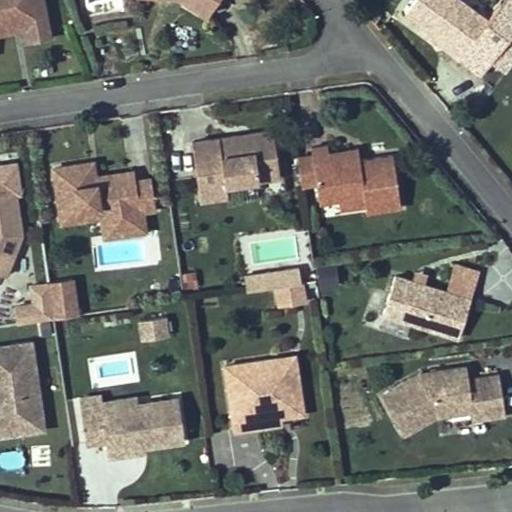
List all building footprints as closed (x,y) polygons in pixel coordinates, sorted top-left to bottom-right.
[(0,0),(0,32),(27,28),(29,40),(50,36),(43,0),(0,0)] [(183,0),(207,16),(216,0),(183,0)] [(449,43),(445,48),(458,57),(487,18),(462,0),(412,0),(405,10),(429,28),(449,43)] [(449,43),(429,28),(426,33),(445,48),(449,43)] [(511,31),(490,64),(504,74),(511,61),(511,31)] [(239,143),(238,135),(192,141),(201,199),(228,195),(226,184),(280,176),(273,129),(250,133),(251,141),(239,143)] [(250,133),(238,135),(239,143),(251,141),(250,133)] [(320,215),(402,205),(395,149),(360,153),(358,141),(296,148),(300,185),(316,183),(320,215)] [(92,162),(54,168),(62,221),(109,214),(145,209),(155,207),(151,178),(136,181),(134,171),(100,176),(100,182),(95,183),(95,177),(92,162)] [(0,272),(6,274),(22,233),(16,192),(0,194),(0,272)] [(145,209),(109,214),(111,234),(148,228),(145,209)] [(444,290),(395,275),(383,313),(458,336),(479,270),(452,261),(444,290)] [(320,285),(338,283),(336,262),(317,264),(320,285)] [(54,317),(48,281),(34,283),(37,304),(20,307),(22,322),(54,317)] [(307,281),(279,284),(282,305),(310,301),(307,281)] [(172,318),(143,322),(146,339),(174,335),(172,318)] [(0,362),(5,362),(7,375),(0,375),(0,397),(2,409),(0,409),(0,435),(44,428),(31,340),(0,345),(0,362)] [(300,354),(229,364),(241,429),(286,422),(285,414),(308,411),(300,354)] [(381,395),(403,433),(435,414),(472,409),(473,417),(505,413),(499,374),(468,378),(466,366),(420,373),(381,395)] [(101,395),(80,398),(87,442),(106,439),(108,451),(183,440),(177,397),(136,403),(137,411),(104,416),(102,401),(101,395)] [(136,396),(102,401),(104,416),(137,411),(136,403),(136,396)] [(20,448),(0,451),(0,466),(0,467),(23,462),(20,448)]
